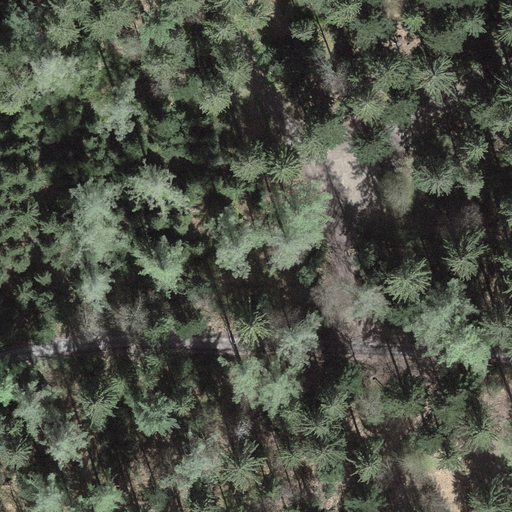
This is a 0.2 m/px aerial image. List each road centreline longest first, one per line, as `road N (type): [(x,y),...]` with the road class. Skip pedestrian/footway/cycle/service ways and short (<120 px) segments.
road 1 (track): [(342,346),(322,184),(213,0)]
road 2 (track): [(0,358),(119,342),(342,346)]
road 3 (track): [(322,184),(511,66)]
road 4 (track): [(511,235),(329,209)]
road 5 (track): [(342,346),(511,350)]
